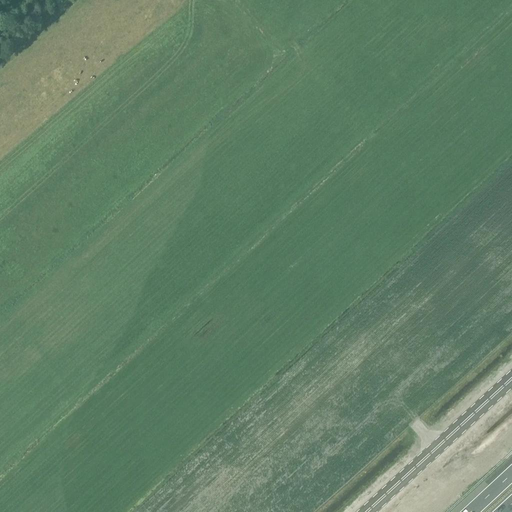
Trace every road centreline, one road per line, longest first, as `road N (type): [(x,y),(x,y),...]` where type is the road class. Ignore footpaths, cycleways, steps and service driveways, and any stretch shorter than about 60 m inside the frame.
road 1 (primary): [(511,378),(365,511)]
road 2 (motorway): [(418,511),(511,437)]
